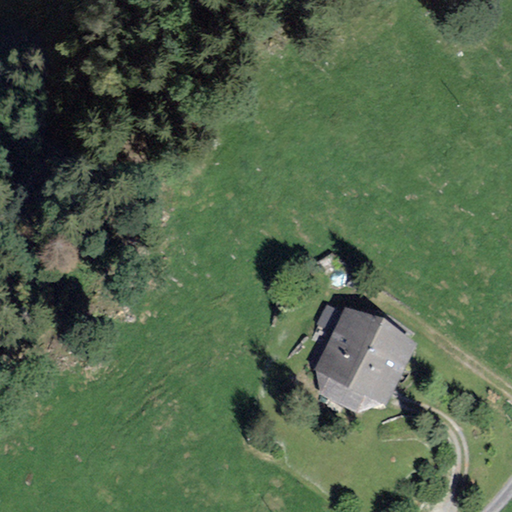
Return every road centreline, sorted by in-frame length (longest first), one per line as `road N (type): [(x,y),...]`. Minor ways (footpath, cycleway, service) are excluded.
road 1 (track): [(511,395),(398,309),(350,292)]
road 2 (track): [(399,401),(430,407),(454,424),(464,447),(450,511)]
